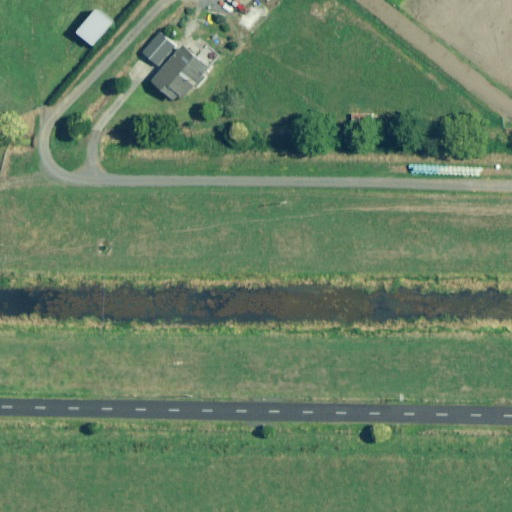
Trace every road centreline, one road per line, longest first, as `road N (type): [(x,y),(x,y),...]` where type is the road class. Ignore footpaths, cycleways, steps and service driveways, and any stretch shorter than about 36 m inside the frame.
road 1 (unclassified): [(511,415),(0,406)]
road 2 (unclassified): [(511,179),(68,181)]
